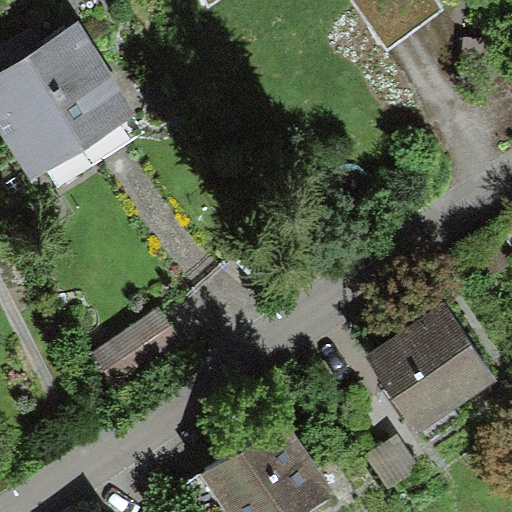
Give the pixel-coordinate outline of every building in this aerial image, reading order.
[(335,0),(375,63),(433,28),(415,0),(200,0),(216,24),(255,0),(335,0)] [(80,17),(0,61),(0,119),(37,185),(142,126),(80,17)] [(149,314),(82,355),(102,387),(169,346),(149,314)] [(481,389),(435,322),(357,376),(404,443),(481,389)] [(296,511),(322,498),(278,420),(193,468),(217,511),(296,511)]
